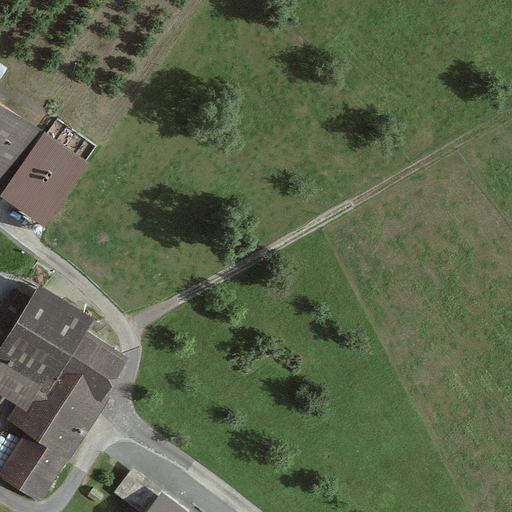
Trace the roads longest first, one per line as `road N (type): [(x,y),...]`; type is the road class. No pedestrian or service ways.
road 1 (track): [(121,331),(511,113)]
road 2 (track): [(0,225),(72,276),(115,320),(132,350),(117,415)]
road 3 (track): [(246,511),(117,415)]
